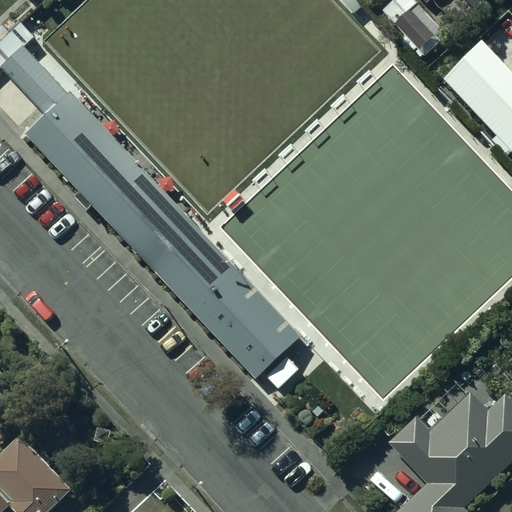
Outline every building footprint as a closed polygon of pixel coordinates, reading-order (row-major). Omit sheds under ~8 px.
[(448,37),(413,0),(396,0),(382,13),(406,38),(401,43),(410,53),(415,48),(424,58),(448,37)] [(463,0),(474,11),(485,0),(463,0)] [(511,153),(511,74),(489,48),(448,84),(511,153)] [(194,217),(63,74),(20,114),(151,257),(194,217)] [(0,372),(0,402),(15,389),(0,372)] [(417,417),(390,445),(428,485),(399,511),(468,511),(466,509),(511,464),(511,402),(506,397),(489,413),(469,394),(432,432),(417,417)] [(0,457),(0,511),(51,511),(72,492),(57,476),(62,471),(45,453),(40,458),(21,438),(0,457)]
